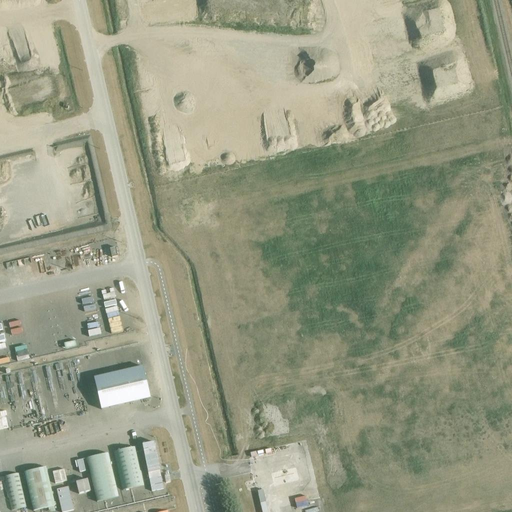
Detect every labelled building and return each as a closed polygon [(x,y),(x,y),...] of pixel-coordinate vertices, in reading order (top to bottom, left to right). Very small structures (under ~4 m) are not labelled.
[(34,326),(46,323),(41,305),(29,308),(34,326)] [(54,322),(66,319),(62,307),(50,310),(54,322)] [(115,318),(105,320),(108,334),(119,331),(115,318)] [(68,323),(55,326),(59,344),(72,341),(68,323)] [(45,327),(34,331),(39,346),(50,342),(45,327)] [(86,338),(97,336),(96,330),(84,332),(86,338)] [(94,378),(101,410),(151,399),(143,367),(94,378)] [(154,443),(142,445),(152,492),(164,489),(154,443)] [(114,453),(123,491),(144,486),(135,447),(114,453)] [(87,463),(97,503),(118,498),(108,454),(86,459),(87,459),(86,460),(87,463)] [(83,459),(71,462),(74,473),(86,471),(83,459)] [(52,467),(62,511),(70,511),(74,510),(63,464),(52,467)] [(24,473),(33,511),(42,509),(43,511),(46,510),(46,509),(48,509),(48,511),(52,511),(56,511),(55,506),(46,468),(24,473)] [(19,474),(4,477),(12,511),(27,508),(19,474)] [(80,493),(90,491),(88,480),(76,483),(80,493)] [(257,495),(261,511),(268,511),(263,493),(257,495)] [(291,500),(292,505),(303,502),(302,497),(291,500)]
